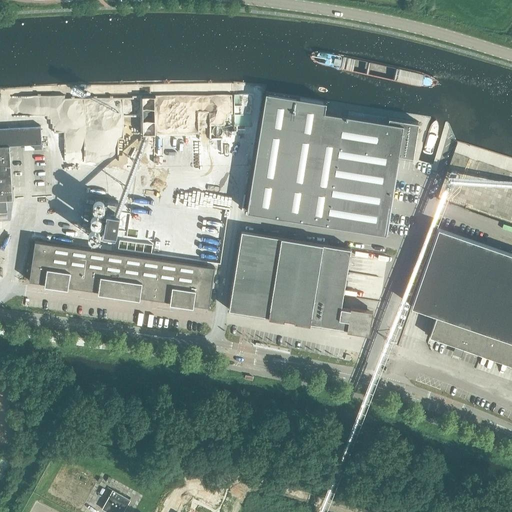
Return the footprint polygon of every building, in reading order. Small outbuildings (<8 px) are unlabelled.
[(413,157),(419,123),(419,121),(389,116),(388,120),(325,109),(327,99),(266,92),(247,211),(386,233),(398,155),(413,157)] [(42,126),(0,128),(0,212),(8,212),(7,200),(13,200),(10,146),(35,144),(35,149),(43,148),(42,126)] [(104,200),(98,237),(115,239),(120,202),(104,200)] [(84,205),(81,225),(91,226),(94,207),(84,205)] [(511,252),(439,227),(412,305),(438,314),(430,335),(431,336),(458,345),(464,347),(482,353),(511,363),(511,252)] [(242,230),(229,309),(269,315),(285,318),(295,320),(310,322),(347,328),(368,331),(371,311),(351,308),(341,306),(342,303),(343,296),(343,295),(347,272),(347,271),(351,248),(351,247),(242,230)] [(53,243),(35,241),(29,280),(48,283),(53,243)] [(71,246),(53,243),(48,283),(66,286),(71,246)] [(89,248),(71,246),(66,286),(84,288),(89,248)] [(107,251),(89,248),(84,288),(102,291),(107,251)] [(125,254),(107,251),(102,291),(119,293),(125,254)] [(137,296),(143,256),(125,254),(119,293),(137,296)] [(161,259),(143,256),(137,296),(155,298),(161,259)] [(179,261),(161,259),(155,298),(173,301),(179,261)] [(197,264),(179,261),(173,301),(191,304),(197,264)] [(215,266),(197,264),(191,304),(209,306),(215,266)] [(109,511),(123,511),(131,499),(113,489),(102,508),(109,511)]
